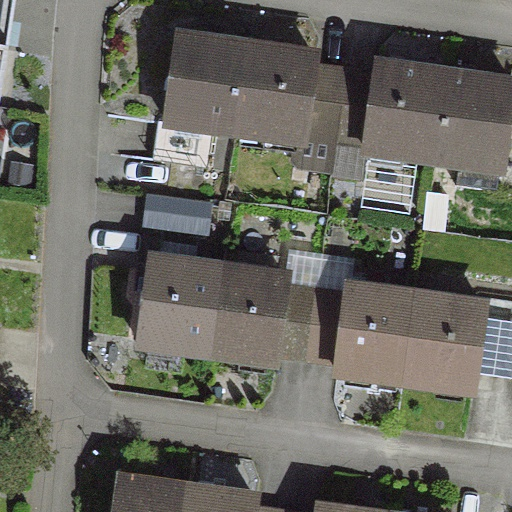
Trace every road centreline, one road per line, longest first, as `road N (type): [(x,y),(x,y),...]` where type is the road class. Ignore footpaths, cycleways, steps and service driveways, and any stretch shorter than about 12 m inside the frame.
road 1 (residential): [(60,408),(511,474)]
road 2 (residential): [(83,0),(60,408)]
road 3 (residential): [(330,0),(511,25)]
